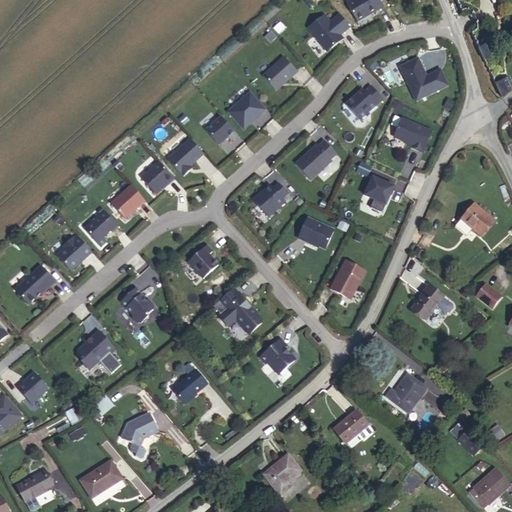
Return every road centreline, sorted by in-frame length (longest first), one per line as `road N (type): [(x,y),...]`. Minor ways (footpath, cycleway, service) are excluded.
road 1 (residential): [(456,25),(344,67),(319,103),(209,205)]
road 2 (residential): [(343,354),(368,325),(443,160),(480,120)]
road 3 (residential): [(209,205),(159,224),(0,367)]
road 4 (residential): [(156,511),(297,402),(343,354)]
road 5 (residential): [(343,354),(209,205)]
